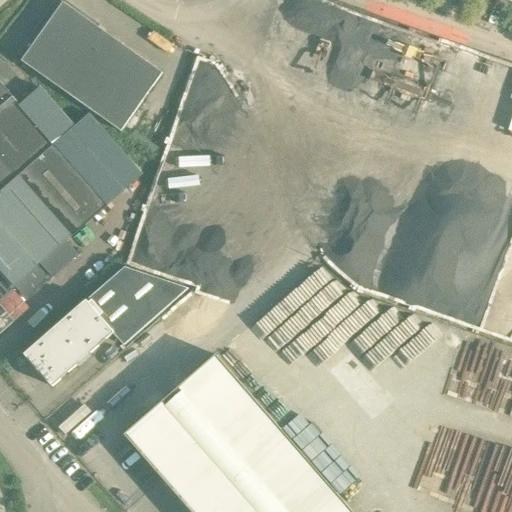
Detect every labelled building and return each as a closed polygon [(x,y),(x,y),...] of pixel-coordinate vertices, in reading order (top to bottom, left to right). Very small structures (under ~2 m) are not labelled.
[(65,0),(54,0),(16,54),(23,58),(21,61),(120,132),(162,73),(98,28),(100,25),(65,0)] [(298,74),(292,108),(343,116),(345,101),(360,103),(363,84),(298,74)] [(0,272),(14,288),(15,287),(41,265),(73,237),(108,205),(142,175),(89,115),(75,127),(41,88),(20,106),(12,97),(0,83),(0,272)] [(400,210),(511,242),(511,199),(496,194),(467,198),(466,186),(458,214),(453,175),(465,135),(446,129),(449,146),(439,147),(437,154),(439,176),(424,178),(440,183),(442,197),(397,184),(400,210)] [(41,265),(15,287),(28,301),(53,279),(41,265)] [(52,386),(114,333),(124,346),(189,289),(125,267),(87,301),(25,355),(52,386)] [(0,300),(14,288),(0,272),(0,300)] [(14,290),(7,297),(22,314),(30,308),(14,290)] [(7,297),(0,302),(0,304),(7,312),(15,321),(22,314),(7,297)] [(7,312),(0,318),(0,333),(15,321),(7,312)] [(353,511),(217,355),(214,358),(125,435),(163,479),(191,511),(353,511)]
